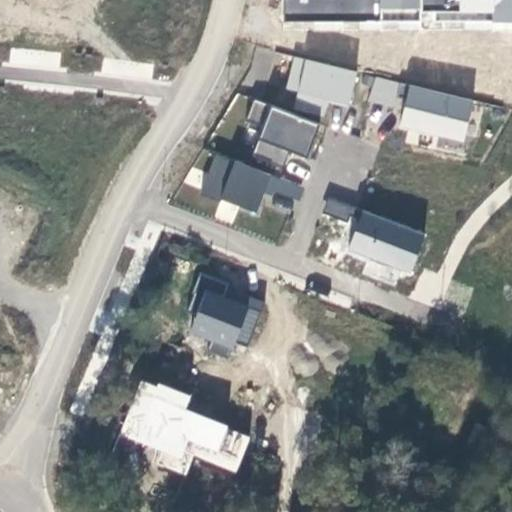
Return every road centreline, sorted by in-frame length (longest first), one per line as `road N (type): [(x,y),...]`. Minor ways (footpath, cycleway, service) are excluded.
road 1 (residential): [(13,503),(125,197)]
road 2 (residential): [(125,197),(297,275),(341,151)]
road 3 (residential): [(189,93),(0,72)]
road 4 (residential): [(125,197),(189,93)]
